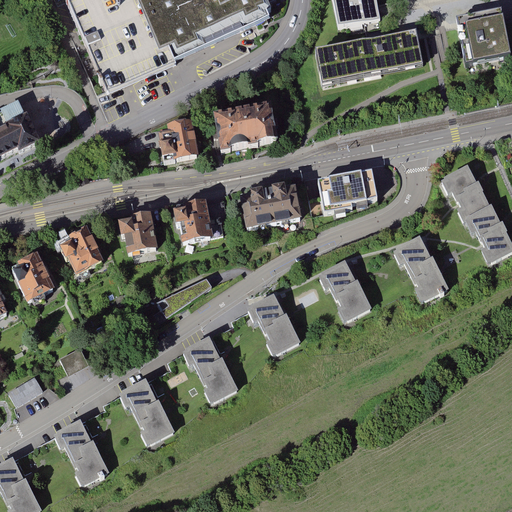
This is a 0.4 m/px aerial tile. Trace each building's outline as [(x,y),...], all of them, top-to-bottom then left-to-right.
[(171,69),(264,28),(262,23),(270,19),(261,0),(81,0),(61,9),(104,105),(174,75),(171,69)] [(376,0),(332,0),(339,31),(381,22),(376,0)] [(503,22),(467,30),(474,66),(511,58),(503,22)] [(416,35),(317,55),(324,88),(423,69),(416,35)] [(0,162),(18,154),(20,157),(40,148),(20,104),(0,112),(0,127),(1,130),(0,130),(0,162)] [(269,108),(214,119),(221,155),(276,145),(269,108)] [(169,137),(159,139),(163,165),(198,159),(193,127),(168,131),(169,137)] [(488,219),(463,173),(439,186),(445,197),(448,196),(460,218),(457,220),(464,232),(488,219)] [(90,184),(86,174),(77,178),(81,187),(90,184)] [(373,184),(316,196),(322,224),(379,212),(373,184)] [(238,204),(243,238),(298,229),(292,195),(238,204)] [(179,233),(182,253),(208,248),(201,213),(171,218),(173,234),(179,233)] [(511,264),(511,262),(488,219),(464,232),(470,242),(473,241),(478,250),(486,263),(483,265),(490,277),(511,264)] [(123,244),(126,263),(152,259),(145,223),(115,229),(117,245),(123,244)] [(68,266),(77,284),(100,272),(83,240),(55,254),(63,269),(68,266)] [(444,296),(419,250),(395,263),(401,274),(404,273),(417,295),(414,297),(421,309),(444,296)] [(35,265),(10,278),(27,311),(52,298),(35,265)] [(369,319),(343,273),(320,286),(326,297),(329,296),(341,318),(338,320),(345,332),(369,319)] [(204,290),(155,312),(164,327),(208,297),(204,290)] [(296,351),(271,306),(247,319),(253,330),(256,328),(268,351),(266,352),(272,364),(296,351)] [(84,349),(59,362),(68,378),(92,365),(84,349)] [(234,397),(209,352),(185,365),(191,375),(194,374),(206,396),(204,398),(210,410),(234,397)] [(33,380),(8,394),(16,408),(41,393),(33,380)] [(170,439),(145,394),(121,407),(127,418),(130,416),(143,438),(140,440),(147,452),(170,439)] [(105,480),(80,435),(56,448),(62,459),(65,457),(77,480),(75,481),(82,493),(105,480)] [(32,511),(12,474),(0,480),(0,502),(5,511),(32,511)]
